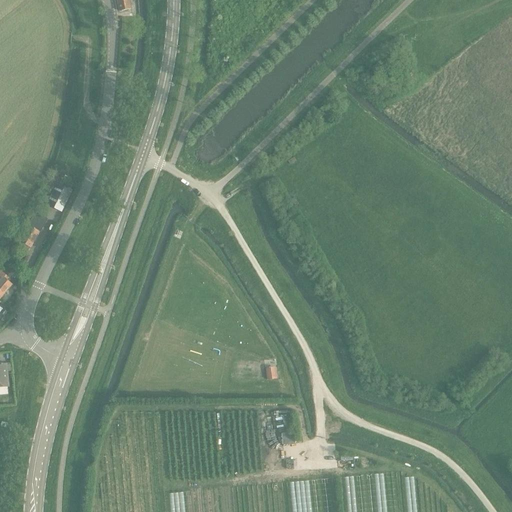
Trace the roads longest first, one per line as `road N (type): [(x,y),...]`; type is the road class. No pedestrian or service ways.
road 1 (track): [(494,511),(442,456),(349,417),(331,401),(207,193)]
road 2 (unclassified): [(27,332),(28,309),(102,137),(113,37),(107,0)]
road 3 (secondary): [(67,361),(143,154)]
road 4 (secondary): [(143,154),(164,90),(175,0)]
road 5 (secondary): [(34,511),(67,361)]
